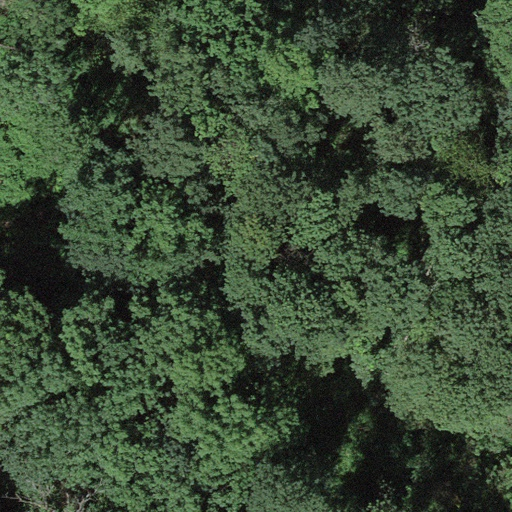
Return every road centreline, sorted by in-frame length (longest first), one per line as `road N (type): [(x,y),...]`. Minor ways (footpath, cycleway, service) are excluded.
road 1 (track): [(0,498),(97,291),(182,0)]
road 2 (track): [(511,416),(367,388),(97,291)]
road 3 (track): [(138,137),(511,121)]
